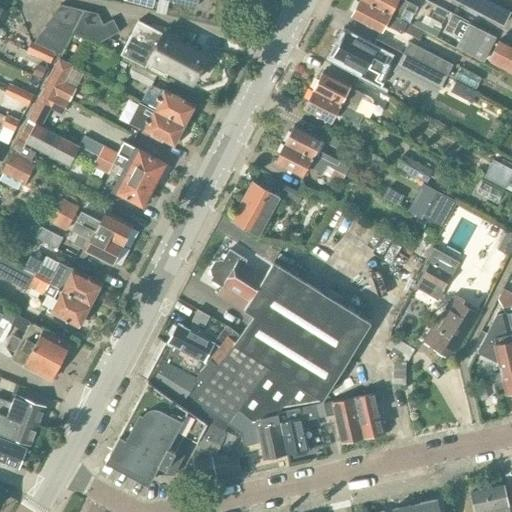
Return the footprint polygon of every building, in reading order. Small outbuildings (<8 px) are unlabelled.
[(383,9),(364,0),(359,0),(352,15),(382,31),(387,23),(403,32),(404,30),(424,41),(428,33),(399,18),(391,14),(383,9)] [(364,0),(383,9),(391,14),(399,18),(404,8),(414,13),(417,6),(406,0),(364,0)] [(457,0),(503,24),(510,11),(489,0),(457,0)] [(72,33),(73,31),(84,10),(60,4),(51,14),(52,15),(72,33)] [(73,31),(81,35),(104,23),(98,13),(84,10),(73,31)] [(66,45),(72,33),(52,15),(44,25),(45,26),(66,45)] [(485,58),(495,38),(454,15),(445,31),(460,39),(455,47),(483,63),(486,58),(485,58)] [(81,35),(97,43),(120,31),(113,18),(104,23),(81,35)] [(184,45),(139,22),(138,21),(121,54),(165,78),(170,69),(194,81),(207,56),(195,51),(197,48),(186,42),(184,45)] [(55,52),(61,55),(66,45),(45,26),(37,34),(34,42),(44,47),(55,52)] [(338,41),(333,51),(336,53),(334,55),(365,71),(363,76),(381,85),(395,59),(381,51),(346,33),(341,43),(338,41)] [(485,58),(486,58),(511,72),(511,48),(495,38),(485,58)] [(404,52),(448,75),(454,63),(410,40),(404,52)] [(34,42),(31,41),(27,50),(40,56),(44,47),(34,42)] [(51,61),(55,52),(44,47),(40,56),(51,61)] [(448,75),(404,52),(398,64),(441,87),(448,75)] [(43,88),(69,102),(76,88),(64,83),(74,64),(59,57),(43,88)] [(156,74),(134,63),(128,74),(151,86),(156,74)] [(460,64),(454,76),(475,88),(481,76),(460,64)] [(314,90),(354,111),(363,94),(348,86),(349,84),(323,71),(314,90)] [(9,83),(4,93),(16,98),(20,89),(9,83)] [(151,86),(142,103),(155,110),(183,124),(193,104),(152,83),(151,86)] [(69,102),(43,88),(28,118),(42,126),(50,111),(62,117),(69,102)] [(28,104),(32,94),(20,89),(16,98),(28,104)] [(354,111),(314,90),(304,108),(330,122),(336,112),(350,119),(359,124),(363,115),(354,111)] [(139,101),(129,121),(141,127),(172,144),(183,124),(155,110),(142,103),(139,101)] [(1,124),(14,130),(18,120),(6,114),(1,124)] [(28,118),(13,149),(22,154),(28,141),(72,164),(76,155),(81,146),(42,126),(28,118)] [(295,125),(286,143),(346,175),(350,166),(317,148),(322,139),(295,125)] [(347,143),(331,134),(326,143),(343,152),(347,143)] [(154,183),(165,162),(125,141),(119,153),(105,146),(100,156),(123,168),(154,183)] [(308,165),(322,173),(342,183),(346,175),(286,143),(276,161),(303,175),(308,165)] [(1,172),(25,184),(35,164),(11,152),(1,172)] [(154,183),(123,168),(100,156),(95,165),(108,171),(109,171),(119,175),(112,189),(143,204),(154,183)] [(397,168),(426,183),(432,171),(403,156),(397,168)] [(511,173),(511,166),(493,157),(484,175),(506,186),(511,173)] [(232,220),(259,235),(280,197),(253,181),(232,220)] [(295,200),(299,192),(283,182),(278,191),(295,200)] [(411,210),(424,217),(425,215),(442,224),(455,199),(438,190),(432,201),(419,194),(411,210)] [(57,210),(71,217),(76,207),(63,200),(57,210)] [(71,217),(57,210),(52,221),(66,228),(71,217)] [(100,221),(81,210),(76,220),(122,243),(132,224),(105,211),(100,221)] [(122,243),(76,220),(71,229),(81,235),(76,244),(112,262),(122,243)] [(40,226),(35,237),(56,248),(62,237),(40,226)] [(511,228),(507,226),(495,249),(508,255),(511,247),(511,228)] [(415,251),(425,257),(438,234),(427,228),(415,251)] [(243,265),(246,260),(229,250),(222,261),(221,260),(215,261),(210,268),(211,275),(213,276),(211,280),(222,287),(225,283),(250,299),(264,277),(243,265)] [(31,253),(23,269),(34,275),(88,303),(99,281),(70,266),(59,260),(54,271),(40,264),(42,259),(31,253)] [(0,275),(27,290),(29,285),(34,275),(23,269),(23,270),(0,257),(0,275)] [(420,278),(443,291),(453,273),(430,260),(420,278)] [(250,299),(244,309),(254,315),(236,340),(234,339),(223,355),(219,352),(216,356),(213,355),(208,362),(180,401),(197,413),(204,405),(229,422),(238,410),(251,420),(278,414),(278,413),(281,407),(323,399),(323,398),(369,323),(273,262),(264,277),(250,299)] [(448,356),(494,282),(470,270),(446,307),(454,312),(448,320),(444,318),(438,327),(434,324),(423,340),(448,356)] [(88,303),(34,275),(29,285),(53,298),(48,309),(77,324),(88,303)] [(504,312),(496,314),(476,351),(498,362),(505,393),(511,391),(511,340),(510,333),(504,312)] [(51,379),(70,342),(30,321),(29,322),(15,314),(11,323),(25,330),(10,358),(51,379)] [(234,339),(238,334),(239,333),(226,324),(213,341),(178,323),(168,342),(173,345),(208,362),(213,355),(216,356),(219,352),(223,355),(234,339)] [(414,349),(393,337),(387,347),(408,360),(414,349)] [(173,345),(153,381),(180,401),(208,362),(173,345)] [(393,387),(406,387),(406,363),(393,363),(393,387)] [(148,380),(111,449),(105,460),(149,483),(155,472),(161,473),(165,474),(172,474),(175,474),(175,473),(193,439),(198,442),(208,423),(148,380)] [(375,393),(353,398),(362,437),(384,432),(375,393)] [(15,394),(12,402),(0,397),(0,412),(7,415),(18,420),(19,417),(38,425),(45,405),(15,394)] [(353,398),(324,404),(327,415),(334,413),(341,442),(362,437),(353,398)] [(208,422),(222,431),(228,423),(229,422),(204,405),(197,413),(197,414),(208,422)] [(317,418),(315,406),(278,413),(278,414),(286,454),(308,449),(302,421),(317,418)] [(228,423),(242,433),(243,433),(258,430),(265,458),(286,454),(278,414),(251,420),(238,410),(229,422),(228,423)] [(0,412),(0,431),(31,444),(38,425),(19,417),(18,420),(7,415),(0,412)] [(208,422),(206,426),(191,457),(196,459),(193,459),(196,478),(240,471),(237,456),(227,457),(226,453),(223,454),(223,452),(213,451),(222,431),(208,422)] [(26,447),(0,437),(0,459),(18,466),(26,447)] [(511,511),(511,504),(508,505),(504,485),(471,492),(475,511),(511,511)] [(415,504),(416,511),(439,511),(437,499),(415,504)]
